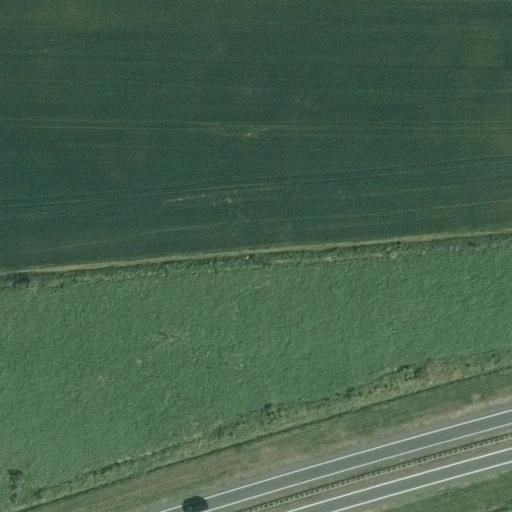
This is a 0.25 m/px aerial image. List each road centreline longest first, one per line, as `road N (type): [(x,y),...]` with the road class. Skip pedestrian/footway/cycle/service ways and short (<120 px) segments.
road 1 (trunk): [(511,414),(180,511)]
road 2 (trunk): [(319,511),(511,454)]
